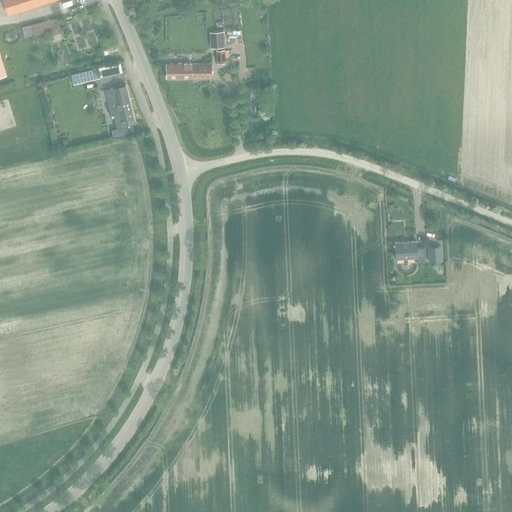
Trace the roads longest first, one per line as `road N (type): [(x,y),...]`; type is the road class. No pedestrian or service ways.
road 1 (unclassified): [(53,511),(117,448),(161,374),(186,271),(179,172)]
road 2 (unclassified): [(511,221),(394,173),(312,152),(179,172)]
road 3 (unclassified): [(179,172),(118,0)]
